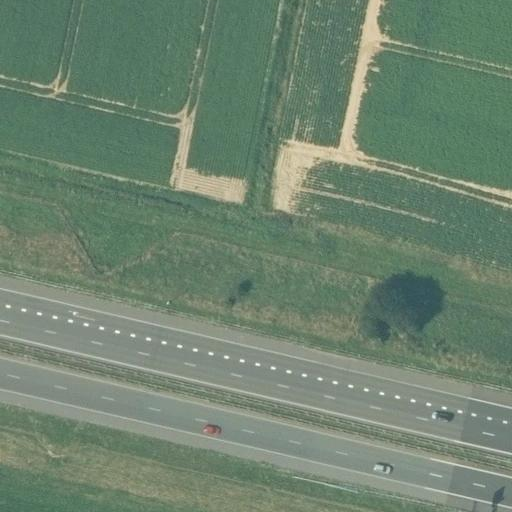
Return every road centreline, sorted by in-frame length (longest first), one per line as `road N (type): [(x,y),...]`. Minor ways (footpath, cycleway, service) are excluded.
road 1 (motorway): [(0,373),(511,494)]
road 2 (motorway): [(511,440),(0,321)]
